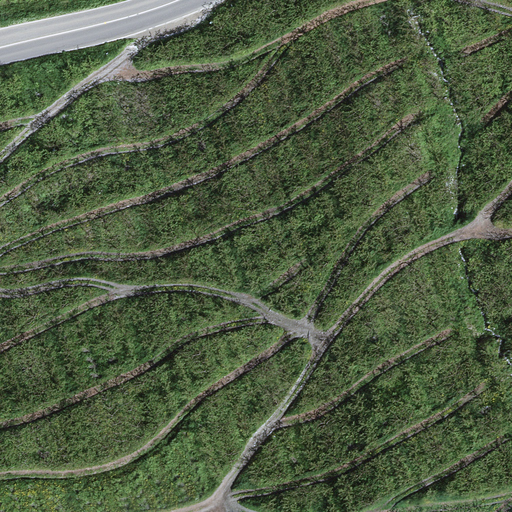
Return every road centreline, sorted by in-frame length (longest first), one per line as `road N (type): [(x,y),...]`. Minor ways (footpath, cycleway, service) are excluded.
road 1 (track): [(482,222),(375,276),(232,473),(227,505),(253,511)]
road 2 (secondary): [(0,48),(177,0)]
